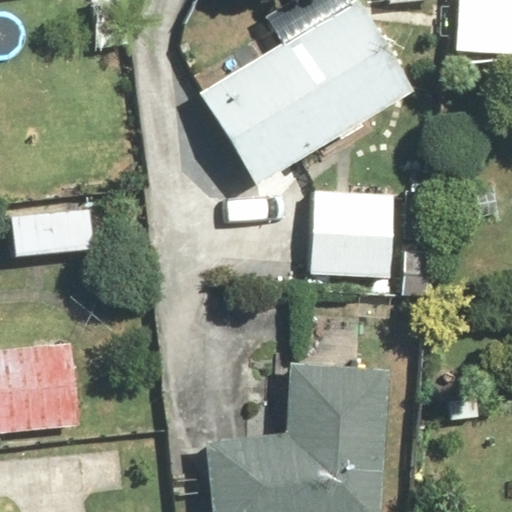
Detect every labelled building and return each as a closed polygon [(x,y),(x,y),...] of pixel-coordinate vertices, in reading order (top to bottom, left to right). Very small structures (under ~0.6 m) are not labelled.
[(132,0),(96,0),(101,48),(137,45),(132,0)] [(424,92),(369,0),(365,0),(208,94),(264,188),(424,92)] [(511,0),(465,0),(464,50),(511,51),(511,0)] [(400,196),(320,192),(316,276),(397,279),(400,196)] [(99,211),(17,215),(19,258),(102,254),(99,211)] [(76,345),(0,350),(0,430),(82,425),(76,345)] [(387,511),(395,368),(291,364),(289,434),(208,442),(214,511),(387,511)]
